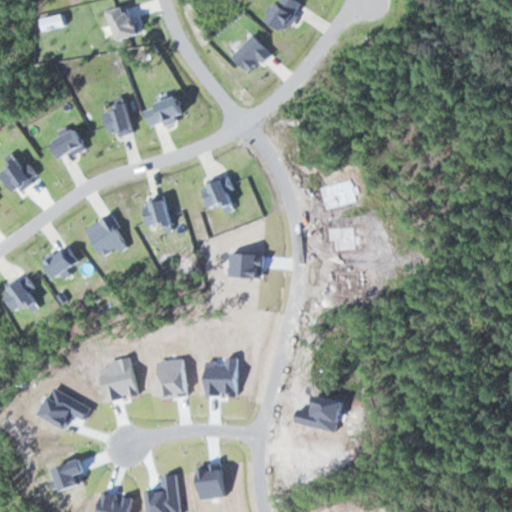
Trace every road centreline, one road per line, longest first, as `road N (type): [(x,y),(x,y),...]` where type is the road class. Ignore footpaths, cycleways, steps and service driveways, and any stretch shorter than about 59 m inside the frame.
road 1 (residential): [(0,240),(83,184),(188,149),(244,117),(293,75),(354,0)]
road 2 (residential): [(157,0),(160,26),(234,123)]
